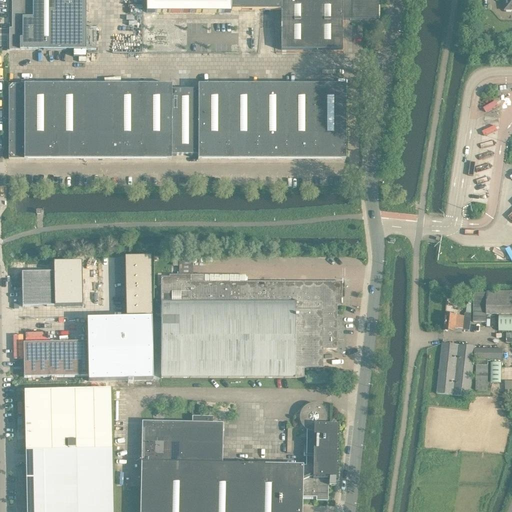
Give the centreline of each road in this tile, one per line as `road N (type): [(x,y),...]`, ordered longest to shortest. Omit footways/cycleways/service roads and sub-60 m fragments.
road 1 (unclassified): [(349,511),(378,254),(374,223)]
road 2 (unclassified): [(390,511),(410,375),(419,227)]
road 3 (unclassified): [(419,227),(456,0)]
road 4 (unclassified): [(374,223),(375,145),(401,0)]
